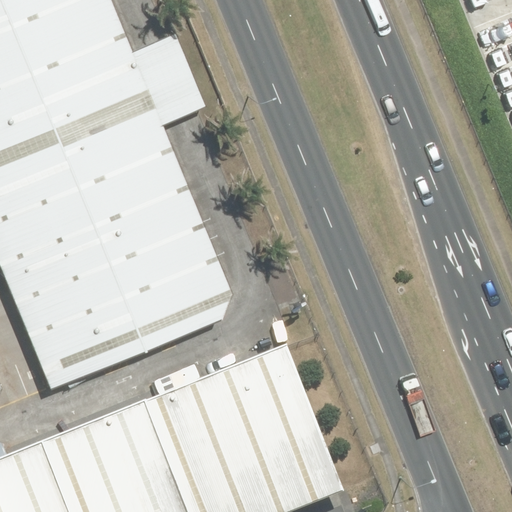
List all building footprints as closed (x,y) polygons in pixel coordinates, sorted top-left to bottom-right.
[(148,125),(195,106),(165,34),(119,53),(97,0),(0,0),(0,295),(37,384),(224,307),(148,125)] [(283,260),(264,268),(279,302),(297,294),(283,260)] [(275,354),(131,412),(170,511),(301,511),(335,499),(275,354)] [(170,511),(131,412),(24,454),(47,511),(170,511)] [(47,511),(24,454),(0,464),(0,511),(47,511)]
